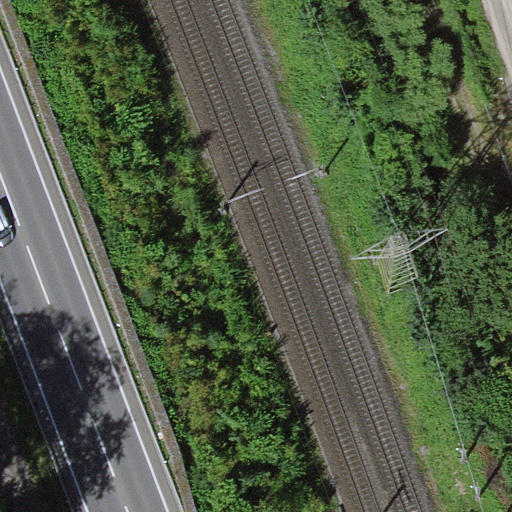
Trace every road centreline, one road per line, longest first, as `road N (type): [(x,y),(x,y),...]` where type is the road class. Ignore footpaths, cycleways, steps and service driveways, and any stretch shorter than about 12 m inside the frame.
road 1 (trunk): [(0,168),(129,511)]
road 2 (track): [(421,0),(511,259)]
